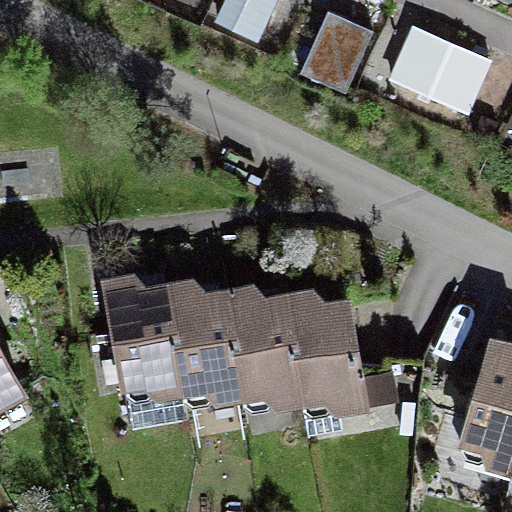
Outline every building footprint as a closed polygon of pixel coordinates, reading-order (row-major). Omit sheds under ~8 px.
[(145,289),(134,275),(106,280),(123,381),(143,378),(154,391),(184,386),(167,285),(145,289)] [(194,280),(167,285),(184,386),(202,383),(214,396),(244,391),(226,290),(205,294),(194,280)] [(273,401),(301,396),(303,396),(286,295),(265,299),(253,285),(226,290),(244,391),(262,388),(273,401)] [(303,396),(301,396),(308,433),(341,427),(337,405),(364,401),(347,300),(324,303),(313,290),(286,295),(303,396)] [(511,343),(491,337),(463,436),(483,442),(487,459),(511,465),(511,343)] [(0,399),(21,389),(0,349),(0,399)]
